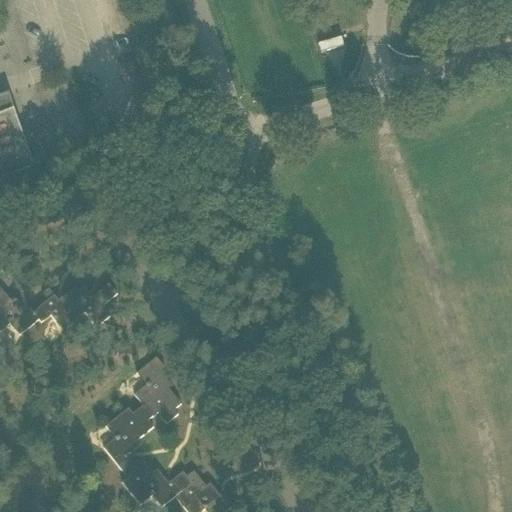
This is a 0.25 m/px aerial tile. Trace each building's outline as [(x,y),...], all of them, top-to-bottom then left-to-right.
[(334,40),(316,45),(320,56),(324,54),(344,49),(343,48),(341,38),(334,40)] [(0,180),(35,168),(8,93),(0,96),(0,180)] [(82,286),(76,291),(82,299),(71,308),(79,318),(83,314),(96,329),(110,317),(102,308),(117,295),(108,285),(92,298),(82,286)] [(47,302),(35,312),(44,323),(52,317),(63,331),(79,318),(71,308),(82,299),(76,291),(74,288),(58,302),(48,290),(42,295),(47,302)] [(0,333),(9,326),(19,338),(37,322),(40,326),(44,323),(35,312),(33,314),(29,310),(26,313),(14,299),(10,302),(0,289),(0,333)] [(133,396),(142,407),(151,419),(158,414),(166,425),(178,416),(174,411),(181,406),(168,390),(172,387),(161,373),(165,370),(156,359),(135,375),(145,387),(133,396)] [(102,450),(115,466),(127,457),(141,446),(137,441),(152,430),(147,423),(151,419),(142,407),(132,415),(128,409),(104,428),(114,440),(102,450)] [(160,510),(174,499),(177,496),(168,485),(157,471),(152,474),(140,459),(133,465),(127,457),(115,466),(126,480),(121,484),(139,507),(151,498),(160,510)] [(177,496),(174,499),(185,511),(202,511),(204,511),(227,511),(234,507),(225,496),(221,499),(209,484),(205,488),(193,472),(186,478),(182,473),(168,485),(177,496)]
